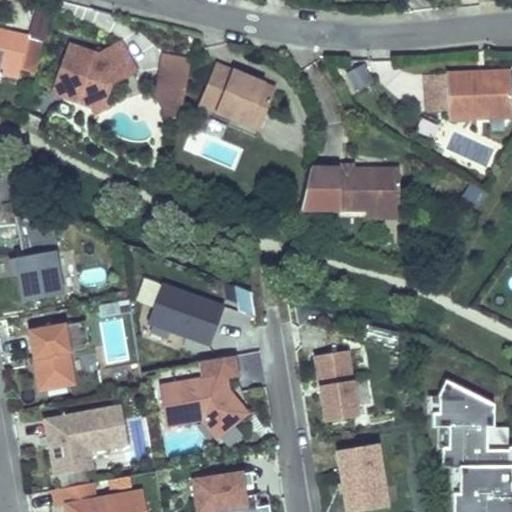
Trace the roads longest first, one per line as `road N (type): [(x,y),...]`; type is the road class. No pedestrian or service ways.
road 1 (residential): [(511,25),(369,35),(270,27),(146,0)]
road 2 (residential): [(299,511),(270,332)]
